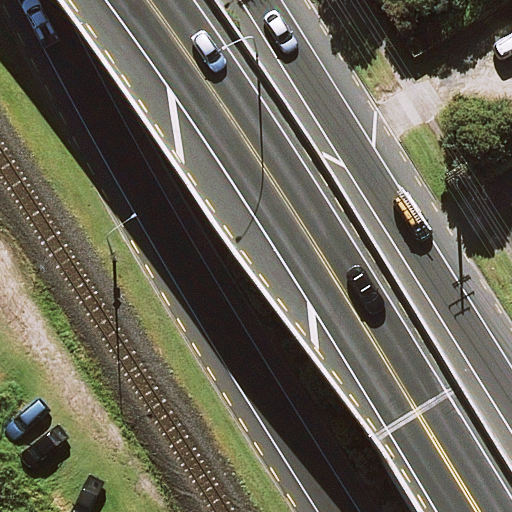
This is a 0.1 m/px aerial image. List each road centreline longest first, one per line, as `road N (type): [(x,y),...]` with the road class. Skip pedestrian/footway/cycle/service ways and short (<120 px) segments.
road 1 (trunk): [(463,511),(270,204),(127,0)]
road 2 (secondary): [(358,511),(73,0)]
road 3 (secondary): [(277,0),(511,382)]
